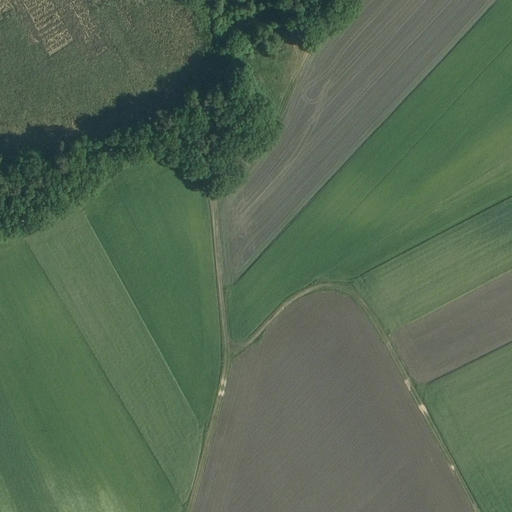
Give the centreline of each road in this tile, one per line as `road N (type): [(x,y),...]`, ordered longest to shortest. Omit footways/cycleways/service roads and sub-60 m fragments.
road 1 (track): [(477,511),(352,291),(307,291),(227,360)]
road 2 (track): [(214,202),(188,161),(155,149),(81,192)]
road 3 (track): [(227,360),(214,202)]
road 4 (track): [(189,511),(227,360)]
